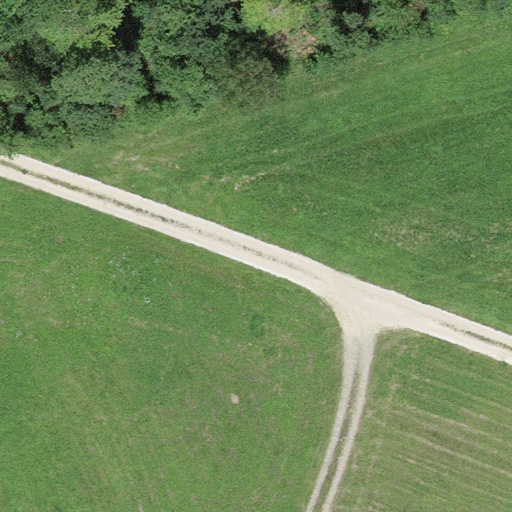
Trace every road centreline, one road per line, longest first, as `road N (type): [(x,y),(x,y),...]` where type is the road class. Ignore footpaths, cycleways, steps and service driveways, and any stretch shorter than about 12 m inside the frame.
road 1 (track): [(0,164),(511,357)]
road 2 (track): [(343,298),(354,371),(309,511)]
